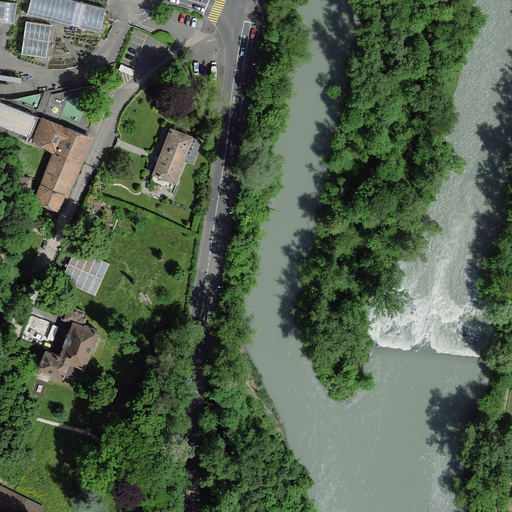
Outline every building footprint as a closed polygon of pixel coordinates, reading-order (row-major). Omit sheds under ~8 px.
[(7,0),(0,0),(0,14),(15,17),(18,1),(7,0)] [(105,29),(111,6),(85,0),(33,0),(31,11),(105,29)] [(28,20),(26,52),(52,54),(54,22),(28,20)] [(0,125),(35,139),(43,120),(35,117),(36,115),(0,100),(0,125)] [(55,152),(48,170),(70,179),(88,136),(44,118),(43,120),(35,139),(55,152)] [(193,136),(172,128),(154,174),(155,174),(175,182),(184,158),(192,137),(193,136)] [(192,137),(184,158),(192,161),(200,140),(192,137)] [(70,179),(48,170),(42,185),(64,193),(70,179)] [(175,182),(155,174),(152,180),(171,188),(170,192),(173,194),(178,183),(175,182)] [(30,177),(14,175),(12,187),(29,189),(30,177)] [(64,193),(42,185),(36,200),(57,209),(64,193)] [(85,224),(77,220),(70,235),(78,238),(85,224)] [(110,263),(76,248),(62,280),(96,295),(110,263)] [(84,311),(68,304),(63,317),(74,321),(61,355),(46,350),(40,366),(64,375),(70,360),(85,366),(99,330),(84,324),(87,316),(83,314),(84,311)] [(41,511),(44,507),(1,487),(0,488),(0,508),(7,511),(41,511)]
